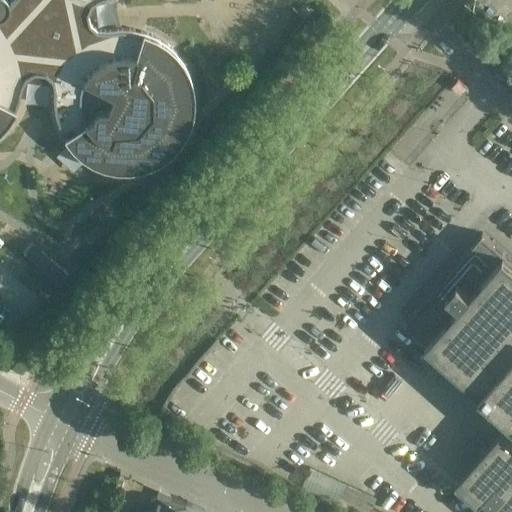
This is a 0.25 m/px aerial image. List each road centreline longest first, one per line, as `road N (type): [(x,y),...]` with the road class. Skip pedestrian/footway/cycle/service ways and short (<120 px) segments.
road 1 (tertiary): [(59,420),(144,291),(417,0)]
road 2 (residential): [(230,497),(59,420)]
